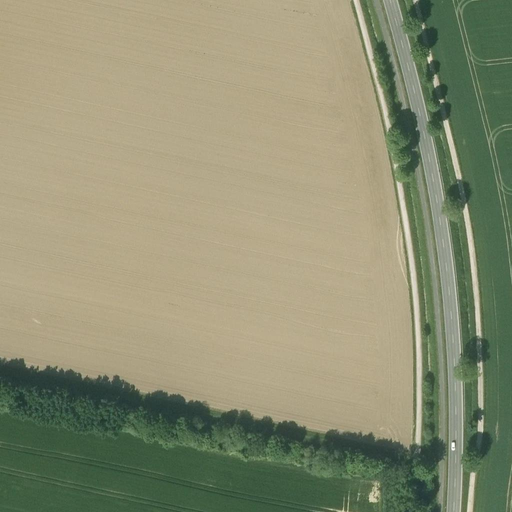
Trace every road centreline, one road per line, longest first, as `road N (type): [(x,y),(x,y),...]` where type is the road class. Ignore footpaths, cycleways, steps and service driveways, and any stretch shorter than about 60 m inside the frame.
road 1 (secondary): [(456,511),(460,392),(445,250),(390,0)]
road 2 (track): [(355,0),(391,139),(412,267),(421,398),(416,511)]
